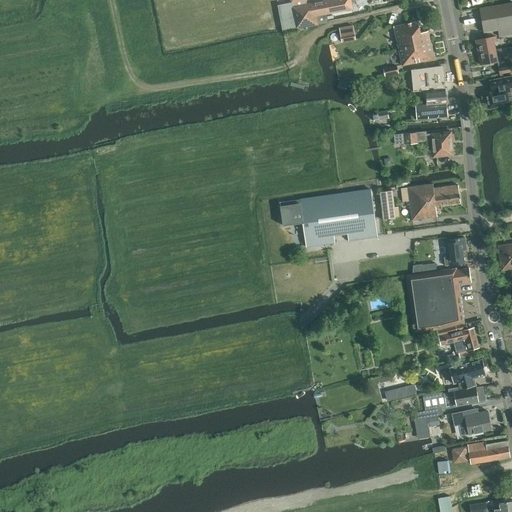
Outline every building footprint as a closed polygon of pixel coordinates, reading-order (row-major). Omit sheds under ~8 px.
[(329,0),(293,7),(297,28),(327,22),(326,14),(353,9),(351,0),(329,0)] [(498,30),(511,27),(511,3),(480,9),(484,32),(498,30)] [(394,26),(399,49),(431,42),(428,31),(421,33),(418,21),(394,26)] [(339,28),(342,42),(356,39),(353,26),(339,28)] [(511,27),(498,30),(499,37),(511,34),(511,27)] [(285,48),(309,44),(306,29),(282,34),(285,48)] [(476,40),(478,52),(495,49),(493,37),(476,40)] [(431,42),(399,49),(402,66),(434,59),(431,42)] [(495,49),(478,52),(481,65),(498,62),(495,49)] [(511,65),(498,68),(500,74),(511,71),(511,65)] [(383,69),(385,76),(399,73),(397,66),(383,69)] [(415,91),(420,91),(445,88),(443,67),(413,70),(415,91)] [(489,109),(498,107),(511,103),(511,100),(510,88),(511,87),(511,76),(490,81),(492,91),(486,92),(489,109)] [(427,96),(428,104),(446,102),(445,88),(420,91),(421,97),(427,96)] [(446,102),(428,104),(417,105),(417,108),(412,108),(413,119),(418,119),(447,116),(446,102)] [(374,113),(375,121),(389,118),(388,111),(374,113)] [(452,132),(427,134),(426,131),(394,135),(395,144),(405,143),(405,144),(418,143),(418,142),(431,141),(433,158),(454,155),(452,132)] [(409,190),(404,191),(404,196),(409,195),(412,220),(437,216),(436,209),(441,208),(441,205),(460,203),(458,185),(434,188),(433,184),(408,187),(409,190)] [(280,203),(284,226),(303,223),(306,246),(335,242),(334,234),(348,232),(349,240),(378,236),(371,190),(280,203)] [(392,190),(380,191),(383,219),(396,218),(392,190)] [(447,240),(449,257),(444,257),(445,266),(464,263),(463,255),(462,250),(467,249),(465,237),(447,240)] [(511,243),(498,246),(502,270),(511,268),(511,243)] [(436,263),(422,265),(423,273),(437,271),(436,263)] [(423,273),(406,275),(414,333),(440,329),(464,323),(459,283),(471,282),(469,268),(457,269),(456,268),(437,271),(423,273)] [(466,323),(437,331),(441,345),(454,342),(457,353),(459,353),(473,349),(479,348),(474,327),(468,329),(466,323)] [(473,349),(459,353),(460,358),(474,354),(473,349)] [(476,385),(474,378),(487,375),(483,359),(450,368),(454,383),(457,382),(459,390),(476,385)] [(444,393),(424,397),(426,410),(441,407),(446,407),(447,407),(445,397),(455,396),(456,405),(485,400),(483,387),(483,386),(459,391),(458,387),(448,389),(449,393),(444,393)] [(476,408),(456,412),(456,413),(457,418),(459,417),(461,425),(463,435),(469,434),(492,429),(488,411),(477,413),(476,408)] [(437,417),(429,418),(430,426),(438,424),(437,417)] [(427,418),(421,418),(424,438),(430,437),(427,418)] [(486,461),(486,465),(489,464),(488,461),(510,457),(508,441),(486,444),(486,442),(468,445),(471,464),(486,461)] [(468,460),(466,448),(451,450),(453,463),(468,460)] [(439,460),(440,473),(450,472),(449,459),(439,460)] [(453,511),(450,496),(438,498),(440,511),(453,511)] [(489,510),(488,511),(511,511),(511,500),(499,502),(500,509),(489,510)] [(470,504),(471,511),(487,511),(486,502),(470,504)]
